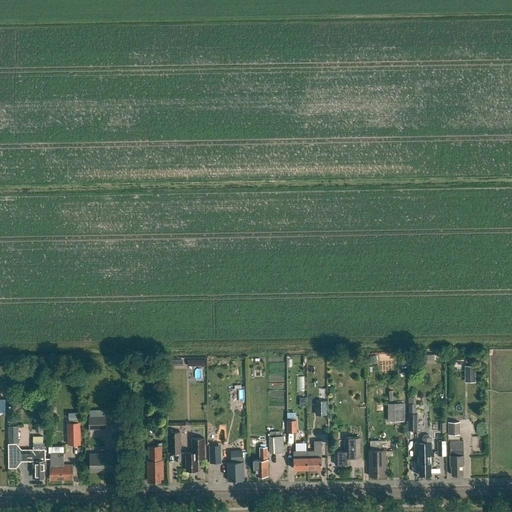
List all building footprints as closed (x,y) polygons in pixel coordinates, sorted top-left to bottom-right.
[(465,381),(475,381),(475,365),(465,365),(465,381)] [(328,400),(316,400),(316,414),(328,414),(328,400)] [(388,403),(388,421),(405,421),(405,403),(388,403)] [(409,403),(408,430),(418,431),(418,414),(416,414),(416,404),(409,403)] [(133,428),(133,436),(145,436),(145,424),(140,424),(140,420),(141,420),(141,415),(134,415),(134,420),(135,420),(135,428),(133,428)] [(89,429),(106,429),(106,416),(88,417),(89,429)] [(297,420),(288,420),(288,433),(298,432),(297,420)] [(68,423),(68,444),(80,444),(79,423),(68,423)] [(448,435),(459,435),(459,423),(448,423),(448,435)] [(18,443),(18,426),(8,427),(8,443),(18,443)] [(169,432),(170,453),(180,453),(180,431),(169,432)] [(432,463),(432,460),(431,443),(431,437),(429,435),(424,435),(422,437),(422,443),(414,443),(415,470),(419,470),(420,475),(431,475),(431,463),(432,463)] [(269,437),(269,453),(283,453),(282,437),(269,437)] [(345,451),(335,451),(335,464),(350,464),(350,458),(360,457),(360,437),(345,437),(345,451)] [(198,470),(198,459),(205,459),(205,438),(191,438),(191,452),(186,452),(186,470),(198,470)] [(464,463),(464,460),(464,455),(463,440),(450,441),(450,455),(451,465),(452,465),(452,475),(463,474),(462,463),(464,463)] [(370,441),(370,450),(370,476),(385,476),(385,450),(381,450),(381,441),(370,441)] [(45,443),(38,444),(38,449),(21,449),(21,461),(32,461),(33,473),(36,473),(36,478),(38,478),(38,479),(42,479),(42,478),(44,478),(44,469),(45,469),(45,449),(45,443)] [(209,445),(209,463),(221,463),(221,445),(209,445)] [(149,446),(149,461),(148,461),(148,479),(151,479),(151,481),(160,481),(160,478),(163,478),(162,459),(161,459),(161,446),(149,446)] [(268,475),(268,460),(268,459),(267,459),(267,447),(260,447),(260,460),(254,460),(254,469),(256,469),(256,475),(268,475)] [(232,462),(228,462),(228,480),(244,480),(243,462),(241,462),(241,458),(242,458),(242,450),(231,451),(231,459),(232,459),(232,462)] [(294,450),(294,457),(294,469),(308,468),(308,457),(299,457),(299,450),(294,450)] [(316,450),(316,457),(308,457),(308,468),(322,468),(322,457),(321,457),(321,450),(316,450)] [(64,465),(64,460),(64,452),(50,452),(50,465),(50,480),(73,479),(73,464),(64,465)] [(113,471),(113,460),(113,453),(90,454),(91,471),(113,471)]
